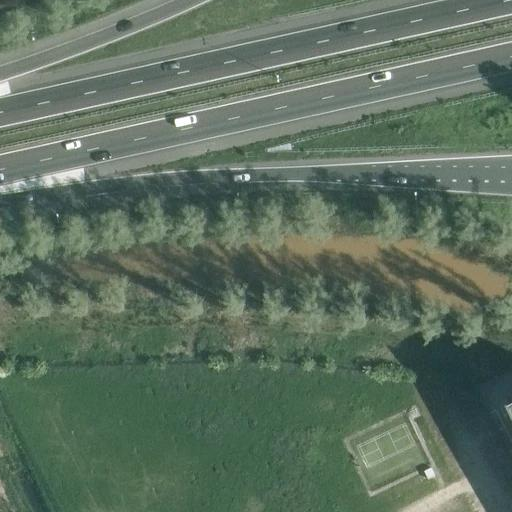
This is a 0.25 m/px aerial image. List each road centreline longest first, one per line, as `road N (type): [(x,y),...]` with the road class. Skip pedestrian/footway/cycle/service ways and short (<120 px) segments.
road 1 (motorway): [(0,171),(511,58)]
road 2 (motorway): [(502,0),(0,110)]
road 3 (motorway): [(0,196),(284,173),(511,175)]
road 4 (motorway): [(191,0),(0,73)]
